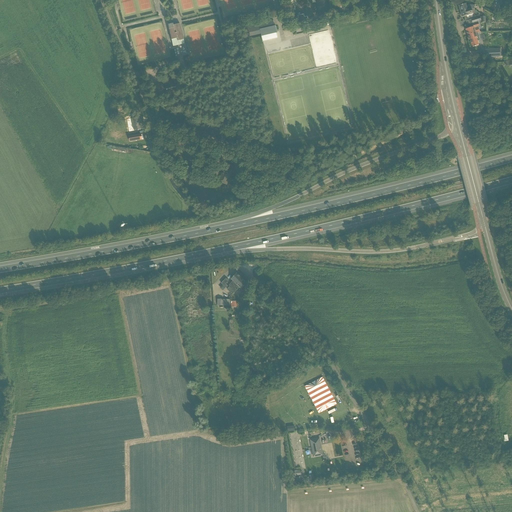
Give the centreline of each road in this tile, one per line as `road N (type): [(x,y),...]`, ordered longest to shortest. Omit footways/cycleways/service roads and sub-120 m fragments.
road 1 (primary): [(0,290),(321,227)]
road 2 (tertiary): [(511,309),(455,112),(436,0)]
road 3 (unclassified): [(417,511),(391,453),(317,340),(241,267)]
road 4 (primary): [(285,214),(0,269)]
road 5 (motorway): [(511,158),(285,214)]
road 6 (motorway): [(321,227),(511,181)]
road 7 (track): [(0,312),(169,281)]
road 8 (track): [(0,481),(13,394),(2,311)]
